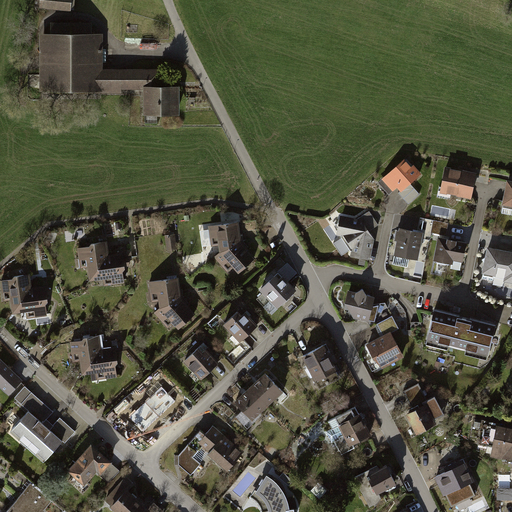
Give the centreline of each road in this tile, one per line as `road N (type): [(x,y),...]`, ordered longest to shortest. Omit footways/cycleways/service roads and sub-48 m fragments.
road 1 (residential): [(167,0),(311,282)]
road 2 (residential): [(141,463),(321,302)]
road 3 (residential): [(321,302),(431,511)]
road 4 (residential): [(141,463),(0,332)]
road 5 (residential): [(311,282),(335,272),(462,298)]
